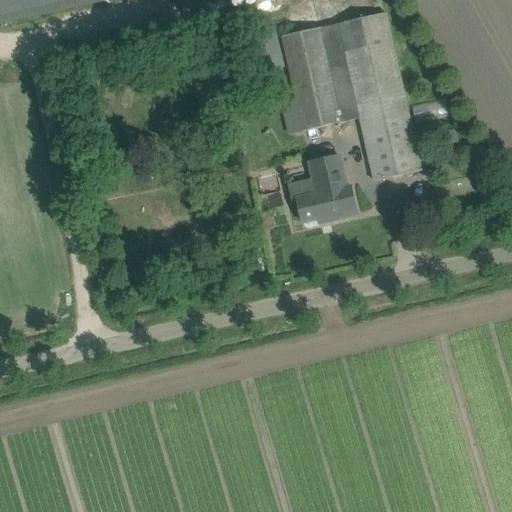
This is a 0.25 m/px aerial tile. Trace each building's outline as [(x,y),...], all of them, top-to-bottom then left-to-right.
[(0,0),(0,24),(110,0),(186,0),(189,8),(227,0),(228,1),(232,0),(0,0)] [(282,38),(303,133),(361,120),(375,182),(422,172),(418,152),(386,14),(339,25),(348,63),(330,67),(321,29),(282,38)] [(139,135),(135,156),(151,159),(155,138),(139,135)] [(309,163),(312,180),(289,186),(292,201),(298,200),(303,223),(330,217),(331,221),(358,215),(352,188),(350,188),(342,155),(309,163)] [(470,206),(461,208),(463,217),(472,214),(470,206)]
